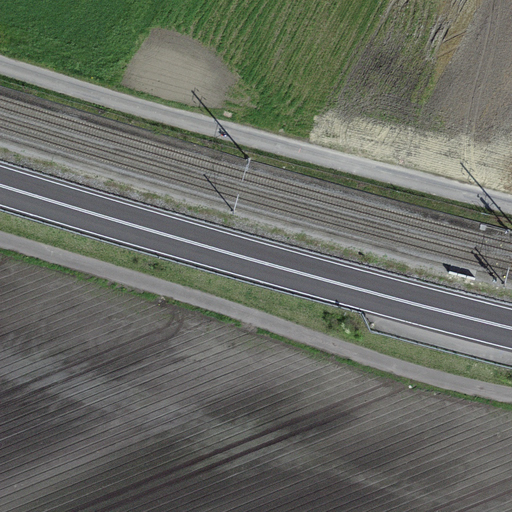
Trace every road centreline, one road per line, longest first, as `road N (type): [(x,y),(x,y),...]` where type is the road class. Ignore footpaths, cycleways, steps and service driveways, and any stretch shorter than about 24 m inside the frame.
road 1 (track): [(0,237),(377,360),(511,395)]
road 2 (trunk): [(511,328),(0,184)]
road 3 (unclassified): [(0,64),(511,204)]
